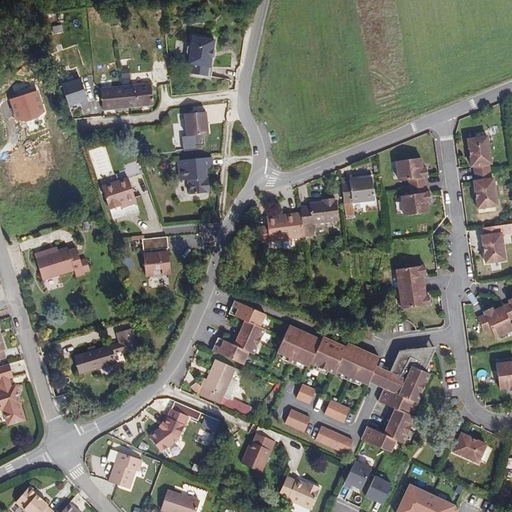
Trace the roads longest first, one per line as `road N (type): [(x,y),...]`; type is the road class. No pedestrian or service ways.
road 1 (residential): [(457,334),(451,292),(463,277),(442,115)]
road 2 (tertiary): [(61,447),(155,387),(207,287)]
road 3 (residential): [(0,246),(61,447)]
road 4 (unclassified): [(257,174),(290,178),(442,115)]
road 5 (residential): [(207,287),(390,356)]
road 6 (residential): [(276,421),(284,401),(353,432),(390,356)]
road 7 (tertiary): [(257,174),(242,96),(262,0)]
road 8 (tertiary): [(207,287),(231,215),(257,174)]
road 9 (residential): [(511,416),(501,422),(466,397),(457,334)]
